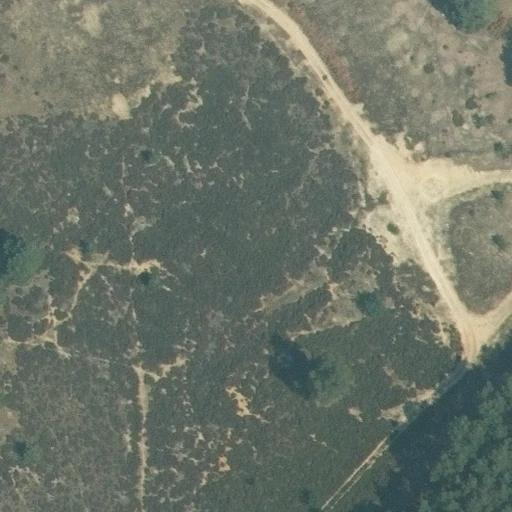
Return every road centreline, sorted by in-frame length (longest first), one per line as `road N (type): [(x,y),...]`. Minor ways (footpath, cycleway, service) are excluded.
road 1 (track): [(335,511),(441,381),(511,316)]
road 2 (track): [(252,0),(363,126),(394,179)]
road 3 (track): [(394,179),(477,347)]
